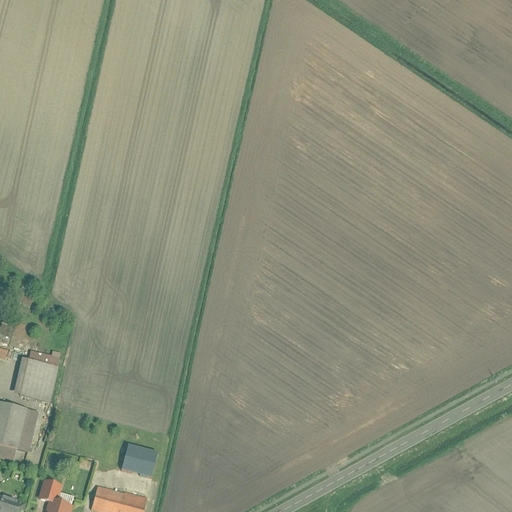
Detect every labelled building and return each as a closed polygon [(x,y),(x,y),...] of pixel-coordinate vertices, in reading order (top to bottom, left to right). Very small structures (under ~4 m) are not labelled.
[(29,360),(23,359),(14,397),(52,406),(60,369),(59,368),(62,354),(53,352),(52,356),(45,355),(47,349),(34,346),(32,352),(31,351),(29,360)] [(0,349),(0,358),(6,361),(9,353),(0,349)] [(41,413),(0,403),(0,458),(14,462),(17,451),(31,454),(41,413)] [(155,453),(125,446),(118,472),(149,479),(155,453)] [(62,488),(45,483),(40,501),(50,504),(47,511),(73,511),(74,508),(58,504),(62,488)] [(123,494),(97,487),(91,511),(95,511),(142,511),(147,498),(124,492),(123,494)] [(25,511),(28,505),(0,495),(0,511),(25,511)]
